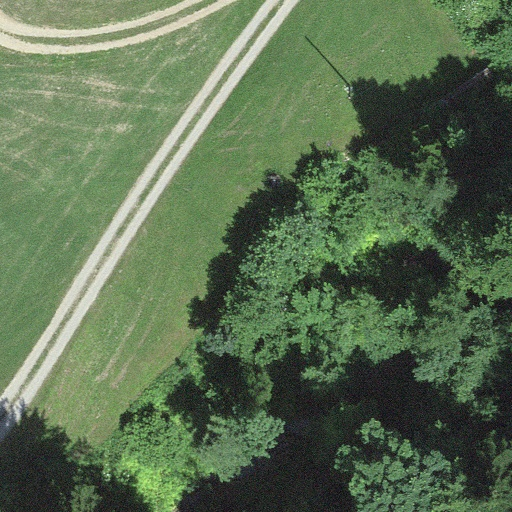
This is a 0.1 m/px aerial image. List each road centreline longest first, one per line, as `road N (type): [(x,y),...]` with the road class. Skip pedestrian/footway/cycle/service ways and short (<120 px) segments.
road 1 (track): [(301,0),(31,432),(0,450)]
road 2 (track): [(222,0),(86,41),(23,36),(0,21)]
